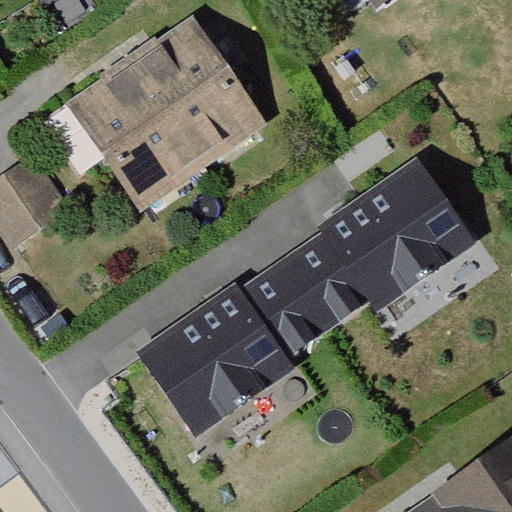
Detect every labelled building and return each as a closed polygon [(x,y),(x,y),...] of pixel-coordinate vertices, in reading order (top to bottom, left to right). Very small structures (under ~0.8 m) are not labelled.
[(352,0),(361,11),(377,0),(352,0)] [(178,36),(115,77),(183,183),(248,141),(178,36)] [(115,77),(51,118),(119,223),(183,183),(115,77)] [(410,154),(143,337),(198,416),(288,355),(275,336),(366,274),(380,294),(466,235),(410,154)] [(20,176),(0,187),(0,254),(4,260),(56,226),(20,176)] [(511,511),(511,455),(502,441),(403,511),(511,511)]
